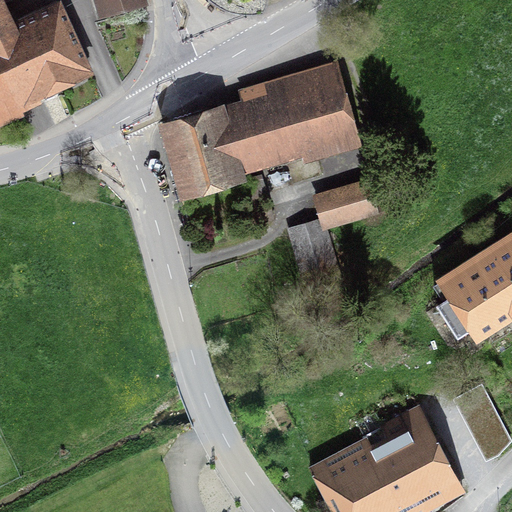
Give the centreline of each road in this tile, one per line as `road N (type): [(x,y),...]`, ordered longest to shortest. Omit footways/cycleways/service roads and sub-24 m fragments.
road 1 (tertiary): [(121,121),(205,396),(274,511)]
road 2 (tertiary): [(203,73),(326,0)]
road 3 (tertiary): [(0,169),(121,121)]
